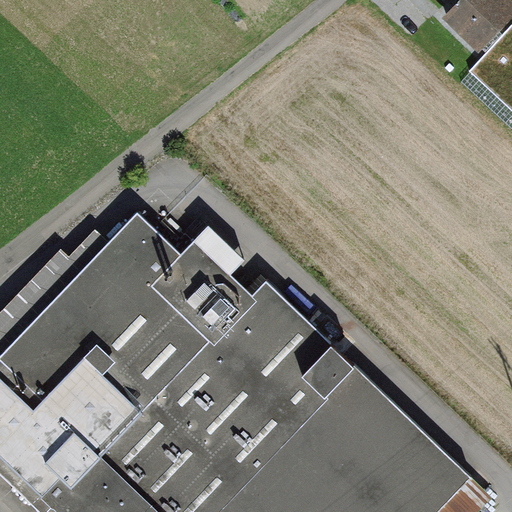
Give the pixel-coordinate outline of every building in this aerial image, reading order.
[(511,0),(452,0),(444,9),(479,45),(511,12),(511,0)] [(511,27),(485,56),(468,73),(511,112),(511,27)] [(0,466),(48,511),(429,511),(472,468),(266,272),(253,286),(230,264),(244,249),(208,214),(182,241),(139,200),(106,233),(0,344),(0,466)] [(0,344),(106,233),(95,223),(69,250),(62,242),(0,306),(0,344)] [(472,511),(494,489),(472,468),(429,511),(472,511)]
